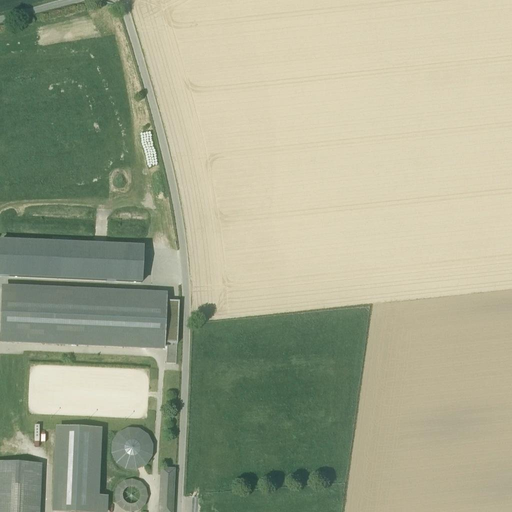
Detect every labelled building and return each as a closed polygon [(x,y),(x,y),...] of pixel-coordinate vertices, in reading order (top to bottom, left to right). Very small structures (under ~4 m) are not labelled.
[(0,243),(0,277),(141,284),(143,249),(0,243)] [(3,290),(0,343),(163,350),(163,345),(165,303),(165,298),(3,290)] [(165,303),(163,345),(177,345),(179,303),(165,303)] [(57,430),(53,511),(105,511),(106,501),(97,501),(100,432),(57,430)] [(118,464),(126,469),(135,469),(144,465),(149,457),(150,447),(146,439),(138,433),(128,433),(119,437),(114,445),(113,455),(118,464)] [(0,511),(37,511),(39,467),(0,464),(0,511)] [(159,511),(172,511),(175,471),(161,470),(159,511)] [(122,511),(126,511),(135,511),(138,511),(144,506),(146,498),(145,491),(139,485),(132,482),(124,484),(118,489),(115,497),(117,505),(122,511)]
